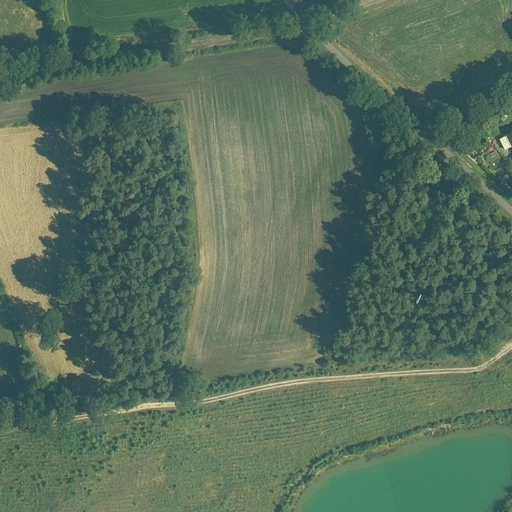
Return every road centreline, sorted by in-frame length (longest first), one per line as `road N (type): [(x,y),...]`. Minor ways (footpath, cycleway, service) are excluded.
road 1 (track): [(0,431),(187,398),(481,372),(511,350)]
road 2 (track): [(389,0),(316,27),(0,71)]
road 3 (unclassified): [(511,211),(290,0)]
